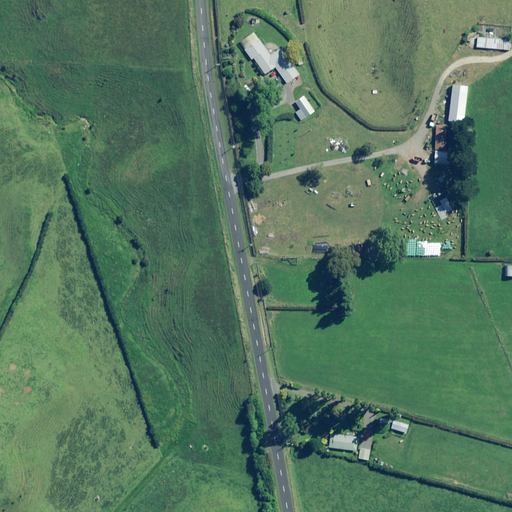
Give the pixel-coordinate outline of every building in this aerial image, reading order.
[(271,56),(254,33),(240,43),(252,60),(253,58),(265,74),(275,67),(287,84),(299,75),(280,49),(271,56)] [(511,41),(511,40),(477,38),(477,48),(511,50),(511,41)] [(468,87),(453,85),(449,121),(464,123),(468,87)] [(314,112),(304,96),(295,102),(300,110),(295,113),(301,121),(314,112)] [(445,150),(447,127),(437,126),(435,149),(445,150)] [(452,152),(435,152),(435,162),(452,163),(452,152)] [(448,203),(442,207),(438,200),(432,203),(438,214),(444,211),(445,211),(449,219),(455,216),(448,203)] [(409,425),(392,420),(390,430),(407,434),(409,425)] [(358,438),(330,434),(329,448),(356,451),(358,438)] [(370,449),(359,448),(357,460),(369,461),(370,449)]
